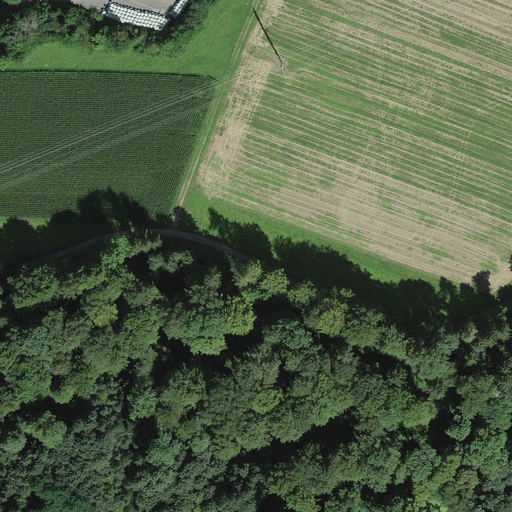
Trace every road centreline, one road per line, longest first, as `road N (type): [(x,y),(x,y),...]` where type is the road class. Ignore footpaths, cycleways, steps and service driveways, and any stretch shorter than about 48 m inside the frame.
road 1 (track): [(388,327),(213,238),(170,227),(119,233),(35,260)]
road 2 (track): [(258,0),(170,227)]
road 3 (track): [(400,329),(511,403)]
